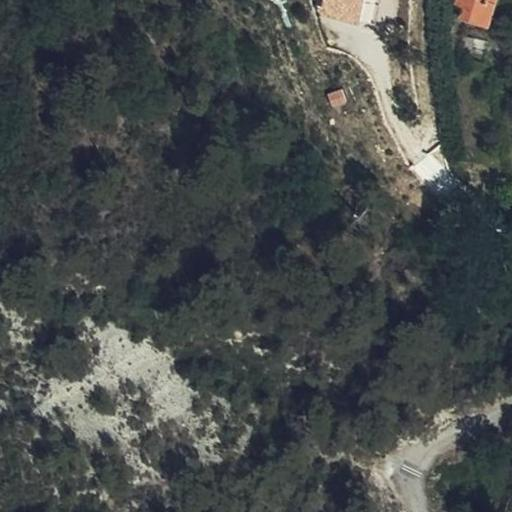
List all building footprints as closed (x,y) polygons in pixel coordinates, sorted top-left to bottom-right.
[(345,0),(344,31),(386,33),(386,0),(345,0)] [(386,0),(386,33),(400,33),(401,0),(386,0)] [(468,17),(478,20),(482,3),(473,0),(468,17)] [(505,0),(473,0),(482,3),(478,20),(498,27),(505,0)] [(511,0),(505,0),(498,27),(506,29),(511,4),(511,0)]
